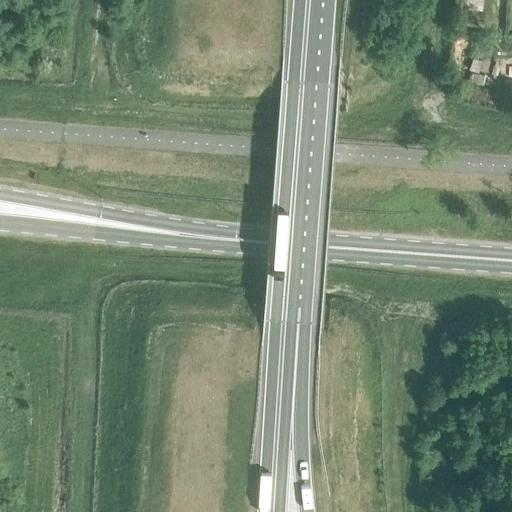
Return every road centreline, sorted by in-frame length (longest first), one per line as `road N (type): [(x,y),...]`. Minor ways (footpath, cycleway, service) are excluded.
road 1 (secondary): [(511,262),(228,240),(54,216)]
road 2 (primary): [(276,406),(306,0)]
